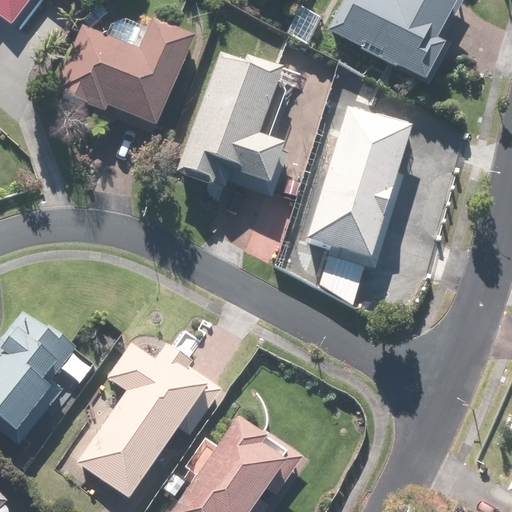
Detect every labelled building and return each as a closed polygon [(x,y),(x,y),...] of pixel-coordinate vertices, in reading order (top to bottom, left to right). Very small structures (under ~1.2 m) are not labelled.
[(0,0),(0,18),(2,16),(15,27),(36,0),(0,0)] [(349,0),(333,30),(433,82),(453,44),(445,39),(465,0),(349,0)] [(146,49),(85,24),(59,94),(114,115),(116,110),(167,129),(201,38),(156,21),(146,49)] [(294,78),(223,52),(183,172),(233,188),(235,182),(276,196),(293,143),(274,137),(294,78)] [(418,127),(351,107),(311,241),(378,261),(418,127)] [(80,349),(22,309),(0,340),(0,410),(7,416),(0,426),(0,430),(23,446),(31,433),(28,431),(61,383),(53,378),(65,361),(70,364),(80,349)] [(130,389),(79,457),(135,498),(218,384),(196,368),(200,362),(174,342),(162,358),(138,341),(113,376),(130,389)] [(258,511),(301,452),(246,414),(177,511),(258,511)] [(0,486),(0,511),(13,511),(13,509),(12,507),(10,505),(9,503),(12,500),(0,486)]
